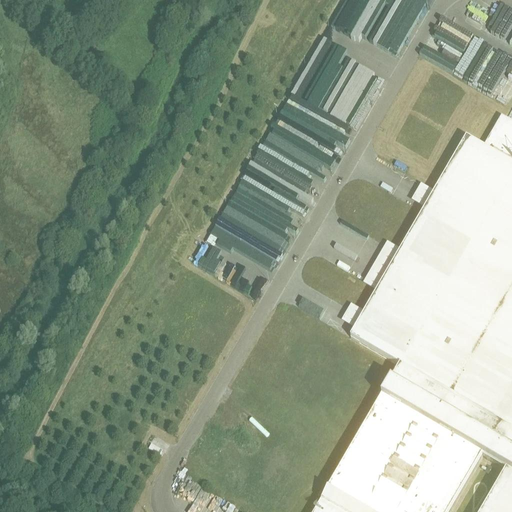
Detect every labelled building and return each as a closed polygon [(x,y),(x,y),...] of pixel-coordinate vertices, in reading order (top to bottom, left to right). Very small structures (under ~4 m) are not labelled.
[(511,124),(503,120),(485,150),(490,153),(511,165),(511,124)] [(511,511),(511,165),(490,153),(485,150),(467,139),(437,191),(435,193),(425,212),(423,214),(402,252),(399,255),(379,290),(378,293),(364,316),(363,317),(354,334),(351,339),(401,368),(316,511),(511,511)] [(425,211),(435,193),(422,185),(411,204),(425,211)] [(399,255),(402,252),(388,244),(364,285),(378,293),(379,290),(399,255)] [(340,326),(354,334),(363,317),(364,316),(351,308),(340,326)]
